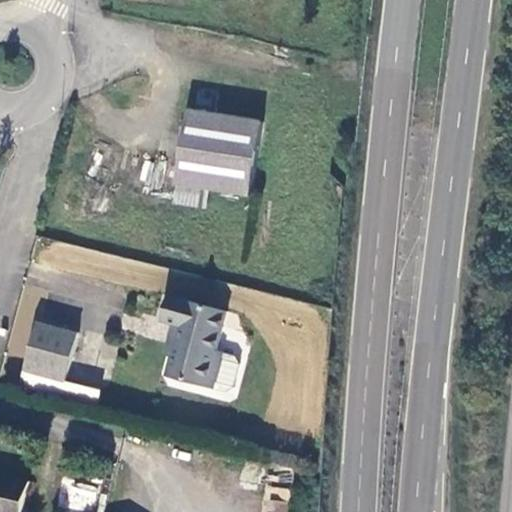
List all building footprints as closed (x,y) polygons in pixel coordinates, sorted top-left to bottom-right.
[(258,121),(188,109),(175,184),(246,196),(258,121)] [(117,259),(112,282),(162,292),(166,269),(117,259)] [(172,360),(167,380),(224,396),(231,392),(238,369),(234,362),(214,356),(226,316),(168,300),(161,326),(173,329),(180,331),(172,360)] [(79,335),(39,325),(26,374),(23,388),(100,408),(104,393),(66,384),(79,335)] [(180,331),(173,329),(165,358),(172,360),(180,331)] [(21,511),(29,482),(0,475),(0,511),(21,511)] [(94,511),(96,484),(64,481),(62,508),(94,511)] [(287,511),(290,489),(269,487),(266,511),(287,511)]
